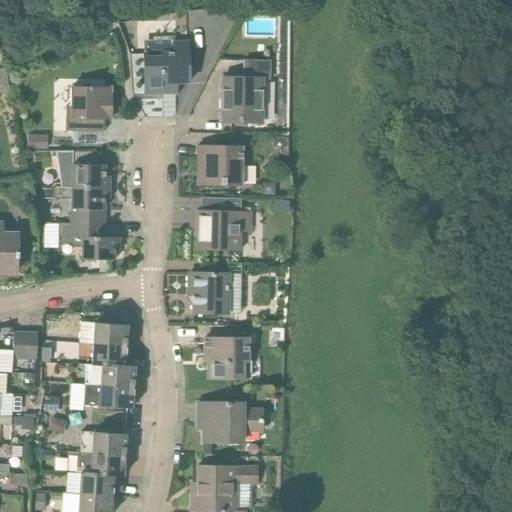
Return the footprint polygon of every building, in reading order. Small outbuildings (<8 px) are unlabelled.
[(188,84),(187,64),(187,42),(171,42),(171,52),(143,53),(145,95),(164,94),(164,91),(175,91),(175,84),(188,84)] [(264,124),(265,83),(270,83),(271,60),(242,60),(241,79),(222,79),(221,123),(264,124)] [(98,120),(110,121),(110,88),(71,88),(70,118),(65,118),(65,132),(97,132),(98,120)] [(27,151),(48,152),(48,134),(27,134),(27,151)] [(243,147),(217,147),(197,147),(197,186),(242,187),(243,147)] [(94,152),(72,152),(55,152),(55,161),(72,161),(72,187),(109,188),(109,178),(104,178),(104,166),(93,166),(94,152)] [(261,182),(261,196),(274,197),(275,183),(261,182)] [(72,187),(53,187),(53,189),(53,199),(71,199),(71,223),(104,224),(104,199),(109,199),(109,188),(72,187)] [(53,189),(41,189),(41,199),(53,199),(53,189)] [(251,213),(216,212),(196,211),(195,251),(240,252),(241,234),(250,234),(251,213)] [(0,273),(16,274),(16,259),(17,259),(17,234),(1,234),(2,224),(0,223),(0,273)] [(104,238),(104,224),(71,223),(71,224),(58,224),(58,244),(71,244),(75,248),(81,248),(81,261),(114,261),(114,250),(119,250),(119,238),(104,238)] [(229,275),(209,274),(189,274),(188,297),(191,297),(191,314),(228,315),(229,275)] [(125,347),(126,326),(94,324),(93,345),(125,347)] [(23,360),(25,334),(13,334),(12,359),(23,360)] [(35,360),(37,334),(25,334),(23,360),(35,360)] [(249,340),(224,340),(204,339),(204,353),(208,353),(208,379),(248,380),(249,340)] [(124,366),(125,347),(93,345),(92,365),(124,367),(124,366)] [(41,348),(40,358),(50,359),(50,348),(41,348)] [(124,366),(124,367),(92,365),(85,364),(84,384),(132,388),(134,367),(124,366)] [(131,410),(132,388),(84,384),(82,406),(131,410)] [(42,413),(57,414),(58,398),(44,396),(42,413)] [(244,404),(218,404),(198,404),(197,431),(203,431),(203,443),(223,443),(244,443),(244,434),(262,434),(262,430),(262,413),(262,408),(244,408),(244,404)] [(262,413),(262,430),(272,429),(272,413),(262,413)] [(11,417),(0,416),(0,425),(10,426),(11,417)] [(48,431),(62,435),(66,421),(52,417),(48,431)] [(124,456),(125,435),(81,432),(80,453),(124,456)] [(52,451),(42,451),(39,455),(41,460),(51,461),(54,456),(52,451)] [(124,456),(80,453),(76,453),(75,472),(81,473),(90,473),(112,475),(123,476),(124,456)] [(0,473),(8,474),(8,465),(0,464),(0,473)] [(257,468),(217,468),(197,467),(197,483),(191,483),(191,511),(195,511),(194,511),(236,511),(237,485),(257,486),(257,468)] [(111,495),(112,477),(112,475),(90,473),(81,473),(79,494),(111,495)] [(12,474),(11,486),(26,487),(27,475),(12,474)] [(110,511),(111,495),(79,494),(68,493),(66,511),(110,511)] [(34,494),(34,511),(44,511),(45,494),(34,494)]
